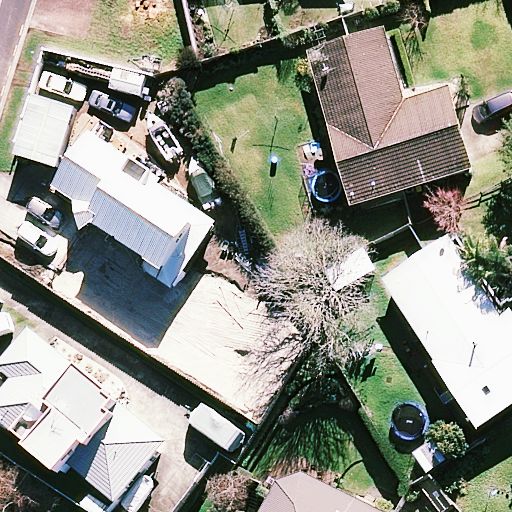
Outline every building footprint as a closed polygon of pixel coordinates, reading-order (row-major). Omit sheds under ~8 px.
[(413,108),(393,35),(314,56),(356,209),(481,175),(459,95),(413,108)] [(220,227),(92,141),(59,190),(98,217),(60,274),(122,316),(154,270),(180,288),(220,227)] [(511,319),(509,322),(458,241),(390,285),(483,431),(511,412),(511,319)] [(170,447),(35,332),(4,369),(19,381),(0,403),(0,419),(67,477),(75,468),(120,506),(170,447)] [(375,511),(290,470),(269,511),(375,511)]
